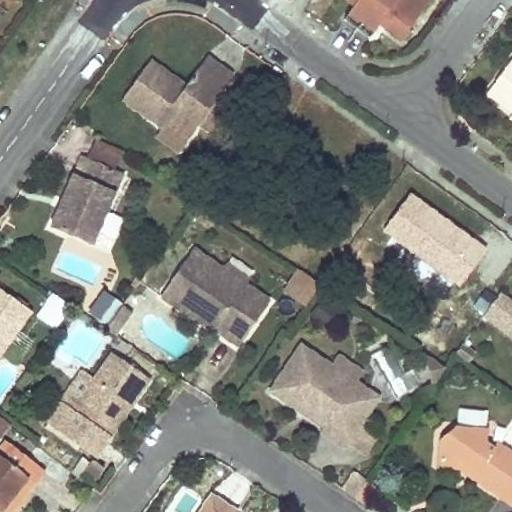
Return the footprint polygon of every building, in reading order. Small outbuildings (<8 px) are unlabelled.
[(377,0),(340,0),(350,7),(340,21),(355,32),(377,0)] [(377,0),(355,32),(368,41),(380,27),(401,42),(430,0),(377,0)] [(187,80),(151,54),(118,101),(158,130),(182,147),(199,123),(216,99),(233,73),(206,54),(187,80)] [(511,61),(506,56),(477,93),(511,119),(511,61)] [(207,129),(224,105),(216,99),(199,123),(207,129)] [(152,139),(176,156),(182,147),(158,130),(152,139)] [(126,175),(86,156),(54,227),(93,245),(126,175)] [(488,246),(413,191),(384,230),(458,285),(488,246)] [(109,213),(100,234),(114,240),(123,219),(109,213)] [(225,271),(193,249),(161,295),(188,315),(193,308),(218,325),(213,331),(239,350),(257,323),(250,318),(263,297),(250,287),(225,271)] [(254,279),(231,264),(225,271),(250,287),(254,279)] [(297,269),(281,292),(305,307),(320,284),(297,269)] [(0,286),(0,360),(35,310),(0,286)] [(495,294),(486,288),(474,307),(482,312),(495,294)] [(106,324),(120,305),(105,293),(90,313),(106,324)] [(54,328),(69,306),(53,295),(42,310),(50,316),(46,322),(54,328)] [(511,317),(511,316),(511,301),(503,295),(487,316),(504,328),(511,317)] [(250,318),(257,323),(270,302),(263,297),(250,318)] [(135,313),(124,305),(105,329),(118,338),(135,313)] [(193,308),(188,315),(213,331),(218,325),(193,308)] [(46,322),(50,316),(42,310),(38,316),(46,322)] [(331,366),(300,344),(269,389),(321,428),(318,433),(342,451),(357,429),(365,418),(357,413),(371,394),(354,383),(331,366)] [(100,456),(114,436),(153,379),(112,350),(73,407),(64,401),(50,422),(100,456)] [(363,370),(338,354),(331,366),(354,383),(363,370)] [(444,367),(426,354),(430,384),(444,367)] [(357,413),(365,418),(378,399),(371,394),(357,413)] [(487,426),(488,412),(458,410),(457,424),(487,426)] [(0,435),(9,425),(0,417),(0,435)] [(511,510),(511,508),(511,451),(497,441),(493,446),(479,437),(479,425),(451,426),(431,444),(432,469),(469,469),(470,479),(511,510)] [(357,429),(342,451),(360,463),(375,441),(357,429)] [(6,437),(0,444),(0,508),(3,511),(4,511),(33,477),(40,483),(49,469),(6,437)] [(33,477),(4,511),(15,511),(40,483),(33,477)] [(363,504),(377,487),(364,478),(351,495),(363,504)] [(377,487),(363,504),(376,511),(389,497),(377,487)] [(240,509),(214,492),(200,511),(236,511),(238,510),(240,509)]
